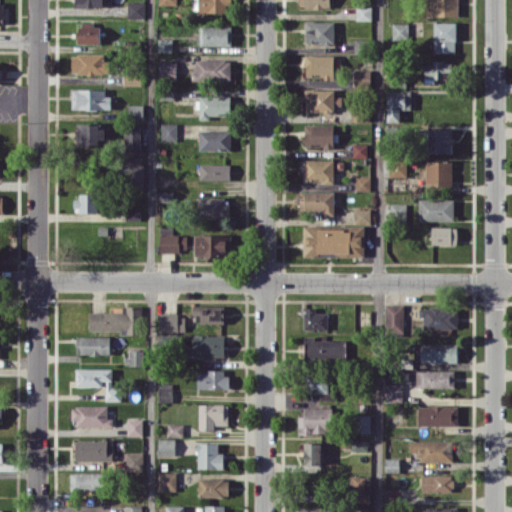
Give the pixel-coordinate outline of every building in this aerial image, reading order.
[(228,11),(227,0),(198,0),(198,12),(228,11)] [(459,16),(458,0),(423,0),(424,16),(459,16)] [(144,1),(127,2),(128,18),(145,18),(144,1)] [(371,20),(371,6),(356,6),(356,20),(371,20)] [(334,21),(306,20),(305,43),(334,44),(334,21)] [(392,39),(409,38),(409,22),(392,23),(392,39)] [(434,52),(456,52),(456,22),(434,22),(434,52)] [(79,23),(79,43),(100,43),(100,23),(79,23)] [(231,26),(198,26),(198,45),(232,45),(231,26)] [(172,51),(172,38),(158,38),(158,51),(172,51)] [(107,53),(72,54),(72,74),(107,73),(107,53)] [(305,77),(334,77),(334,55),(306,55),(305,77)] [(231,60),(193,59),(193,79),(231,80),(231,60)] [(177,61),(160,60),(159,78),(176,78),(177,61)] [(424,83),(434,83),(434,78),(455,79),(455,61),(425,61),(424,83)] [(371,69),(353,69),(352,85),(371,86),(371,69)] [(141,85),(142,73),(124,72),(123,85),(141,85)] [(109,88),(72,89),(72,109),(109,109),(109,88)] [(334,89),(305,89),(306,111),(333,110),(333,105),(342,105),(341,96),(334,96),(334,89)] [(387,121),(400,121),(400,108),(411,108),(410,89),(387,90),(387,121)] [(231,95),(199,95),(200,119),(210,118),(210,115),(231,115),(231,95)] [(143,104),(128,104),(128,119),(144,119),(143,104)] [(77,123),(78,144),(105,144),(105,123),(77,123)] [(161,140),(177,140),(177,123),(162,123),(161,140)] [(142,124),(125,124),(125,151),(142,151),(142,124)] [(305,147),(334,146),(334,124),(304,124),(305,147)] [(452,128),(427,128),(427,152),(451,153),(452,128)] [(198,150),(231,150),(231,130),(199,130),(198,150)] [(367,143),(353,143),(353,157),(367,157),(367,143)] [(144,156),(128,156),(127,184),(143,184),(144,156)] [(390,177),(407,176),(406,158),(390,159),(390,177)] [(334,159),(304,159),(304,181),(334,182),(334,159)] [(452,160),(426,161),(426,169),(419,169),(420,178),(426,178),(426,186),(452,185),(452,160)] [(230,163),(200,164),(200,180),(230,179),(230,163)] [(370,190),(370,176),(356,176),(356,190),(370,190)] [(334,215),(335,191),(302,190),(301,210),(324,210),(324,215),(334,215)] [(98,193),(76,193),(75,211),(97,211),(98,193)] [(229,197),(198,196),(198,217),(228,218),(229,197)] [(454,220),(454,198),(419,198),(419,220),(454,220)] [(406,203),(390,204),(390,215),(406,214),(406,203)] [(354,222),(370,223),(370,208),(355,208),(354,222)] [(364,256),(364,227),(303,226),(303,255),(364,256)] [(432,245),(457,244),(457,226),(432,227),(432,245)] [(231,235),(196,234),(196,256),(231,256),(231,235)] [(160,251),(187,251),(187,235),(160,235),(160,251)] [(386,303),(385,333),(403,334),(404,304),(386,303)] [(223,304),(192,305),(192,314),(201,314),(201,323),(224,323),(223,304)] [(122,312),(89,311),(89,330),(122,331),(122,334),(142,334),(143,306),(123,305),(122,312)] [(424,329),(458,328),(458,306),(419,307),(419,316),(423,316),(424,329)] [(328,312),(315,312),(315,307),(304,307),(304,329),(327,330),(328,312)] [(186,331),(185,314),(159,314),(160,332),(186,331)] [(191,335),(191,357),(225,357),(224,334),(191,335)] [(111,336),(77,336),(76,354),(110,354),(111,336)] [(314,340),(314,336),(305,336),(305,359),(346,360),(346,340),(314,340)] [(457,343),(414,343),(415,362),(457,362),(457,343)] [(143,349),(127,349),(127,365),(143,365),(143,349)] [(105,400),(122,401),(122,387),(112,387),(113,368),(76,368),(76,386),(105,386),(105,400)] [(455,370),(417,369),(416,387),(454,387),(455,370)] [(228,370),(197,370),(197,388),(228,388),(228,370)] [(329,392),(328,372),(306,373),(307,391),(316,391),(316,392),(329,392)] [(385,402),(403,402),(402,382),(385,383),(385,402)] [(172,402),(173,383),(158,383),(158,401),(172,402)] [(229,425),(228,404),(199,404),(199,430),(214,430),(214,425),(229,425)] [(73,426),(113,426),(113,418),(107,418),(108,406),(73,405),(73,426)] [(458,425),(458,406),(419,405),(418,425),(458,425)] [(298,415),(298,434),(333,433),(332,407),(303,408),(304,415),(298,415)] [(371,414),(357,414),(357,432),(371,432),(371,414)] [(127,435),(143,435),(143,419),(128,418),(127,435)] [(184,424),(168,423),(167,436),(183,436),(184,424)] [(158,455),(176,455),(175,438),(158,438),(158,455)] [(76,461),(113,460),(113,439),(76,440),(76,461)] [(352,450),(367,450),(368,440),(352,440),(352,450)] [(419,461),(453,461),(453,440),(409,440),(409,451),(419,451),(419,461)] [(198,468),(224,468),(224,452),(219,452),(219,442),(197,443),(198,468)] [(322,442),(304,442),(304,463),(321,464),(322,442)] [(143,452),(126,453),(126,470),(143,470),(143,452)] [(399,471),(399,458),(385,458),(385,471),(399,471)] [(70,472),(70,490),(102,491),(103,473),(70,472)] [(158,490),(176,490),(176,472),(158,472),(158,490)] [(422,491),(453,491),(453,474),(422,475),(422,491)] [(352,492),(371,492),(370,475),(351,476),(352,492)] [(198,496),(229,497),(229,478),(199,478),(198,496)]
